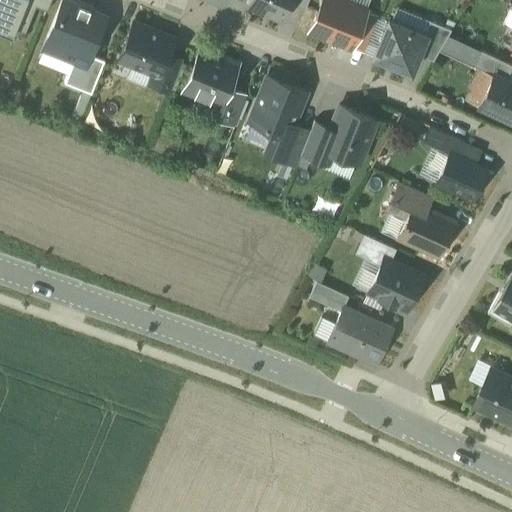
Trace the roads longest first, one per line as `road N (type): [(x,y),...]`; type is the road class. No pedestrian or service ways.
road 1 (tertiary): [(0,272),(309,383),(388,420)]
road 2 (residential): [(168,0),(309,65),(409,96),(511,147)]
road 3 (residential): [(388,420),(511,207)]
road 4 (tertiary): [(388,420),(511,477)]
